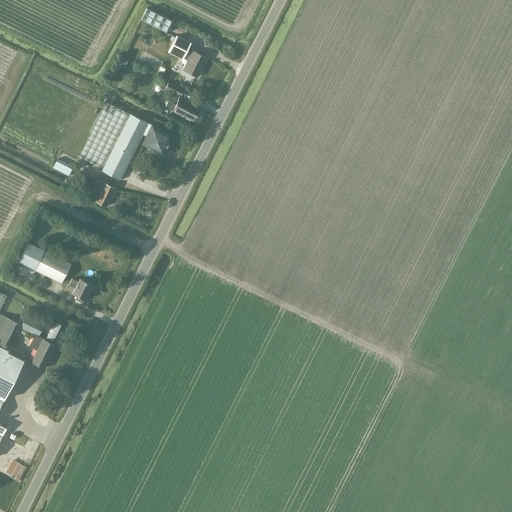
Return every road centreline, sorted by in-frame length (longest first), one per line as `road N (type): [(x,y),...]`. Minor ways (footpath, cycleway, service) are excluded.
road 1 (unclassified): [(21,511),(280,0)]
road 2 (track): [(511,414),(157,239)]
